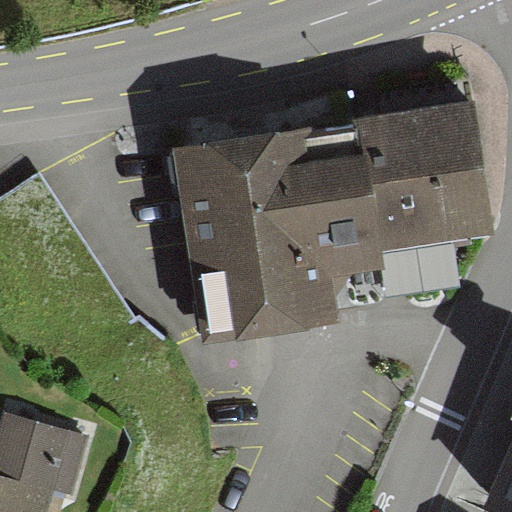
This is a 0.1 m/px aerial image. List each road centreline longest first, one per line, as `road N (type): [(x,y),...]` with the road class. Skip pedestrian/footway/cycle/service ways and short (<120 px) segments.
road 1 (primary): [(382,0),(218,47),(0,89)]
road 2 (residential): [(401,511),(511,242)]
